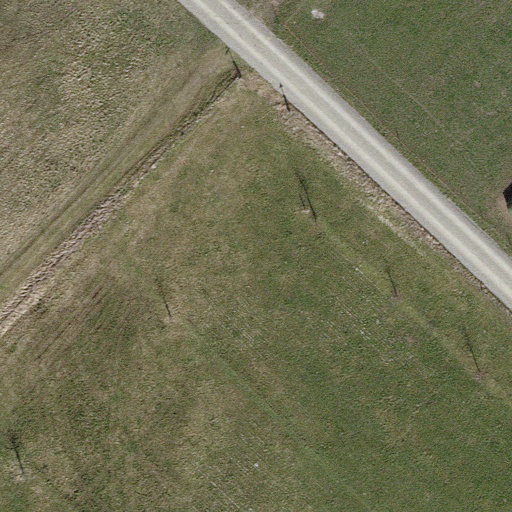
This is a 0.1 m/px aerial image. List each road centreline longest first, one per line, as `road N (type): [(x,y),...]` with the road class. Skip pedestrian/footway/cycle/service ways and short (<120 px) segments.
road 1 (track): [(237,35),(511,291)]
road 2 (track): [(0,284),(237,35)]
